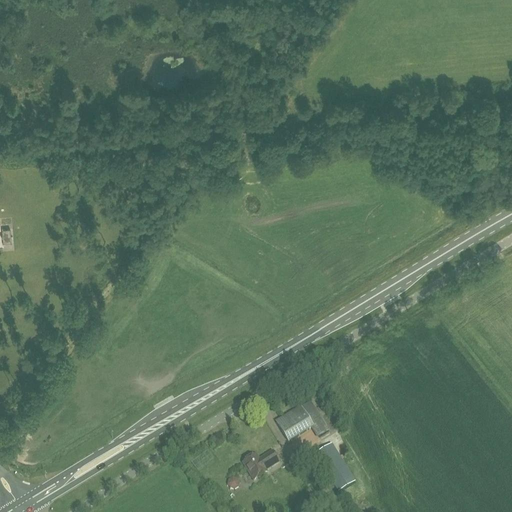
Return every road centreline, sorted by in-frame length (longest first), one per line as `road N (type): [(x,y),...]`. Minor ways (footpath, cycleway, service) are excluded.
road 1 (secondary): [(23,505),(511,214)]
road 2 (unclassified): [(77,511),(511,240)]
